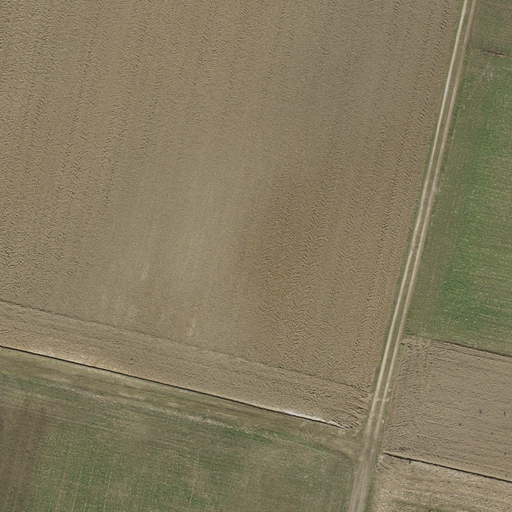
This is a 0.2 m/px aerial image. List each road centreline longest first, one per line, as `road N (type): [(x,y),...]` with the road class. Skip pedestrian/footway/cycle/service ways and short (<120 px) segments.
road 1 (track): [(353,511),(471,0)]
road 2 (track): [(0,358),(369,441)]
